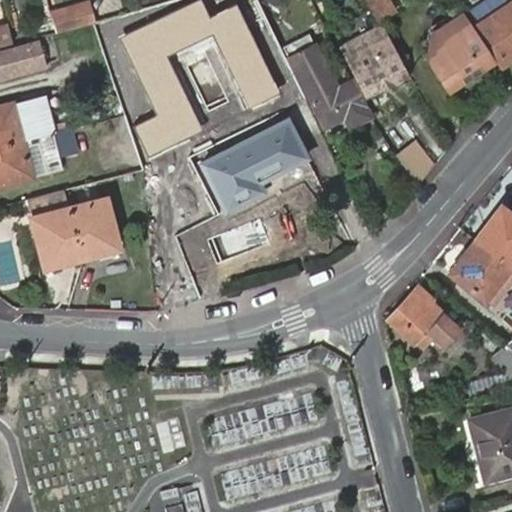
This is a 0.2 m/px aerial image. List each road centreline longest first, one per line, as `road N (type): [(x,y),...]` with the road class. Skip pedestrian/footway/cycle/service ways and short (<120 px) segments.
road 1 (tertiary): [(0,335),(219,340),(347,301)]
road 2 (tertiary): [(347,301),(389,267),(511,128)]
road 3 (residential): [(347,301),(362,325),(411,511)]
